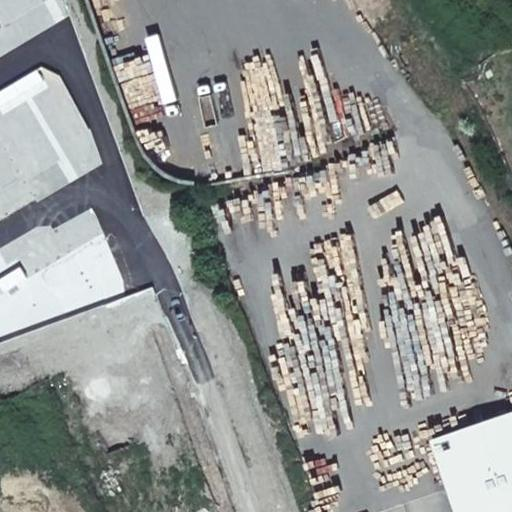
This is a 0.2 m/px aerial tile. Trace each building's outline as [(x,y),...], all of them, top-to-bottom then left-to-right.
[(52,79),(40,46),(30,50),(42,83),(52,79)] [(30,50),(25,52),(37,85),(42,83),(30,50)] [(72,168),(84,201),(94,197),(82,164),(72,168)] [(66,170),(78,203),(84,201),(72,168),(66,170)] [(511,511),(511,409),(435,438),(461,511),(511,511)] [(206,490),(186,498),(191,511),(199,511),(213,507),(206,490)]
